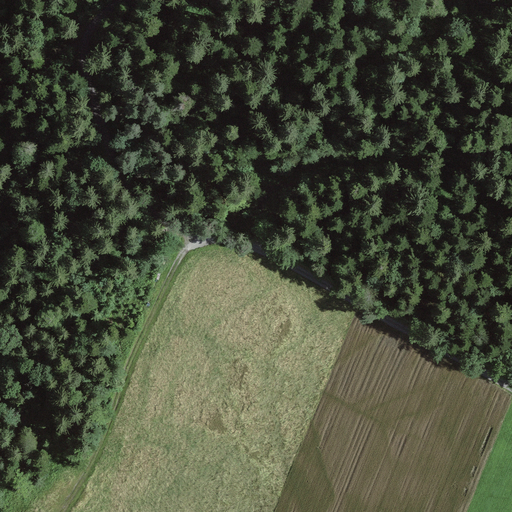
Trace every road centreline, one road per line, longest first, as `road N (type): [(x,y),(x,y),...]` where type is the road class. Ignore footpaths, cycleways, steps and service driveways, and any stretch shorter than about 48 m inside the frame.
road 1 (track): [(119,0),(98,15),(82,55),(117,173),(163,220),(213,239)]
road 2 (track): [(511,142),(279,184),(261,198),(251,244)]
road 3 (track): [(188,247),(164,283),(61,511)]
